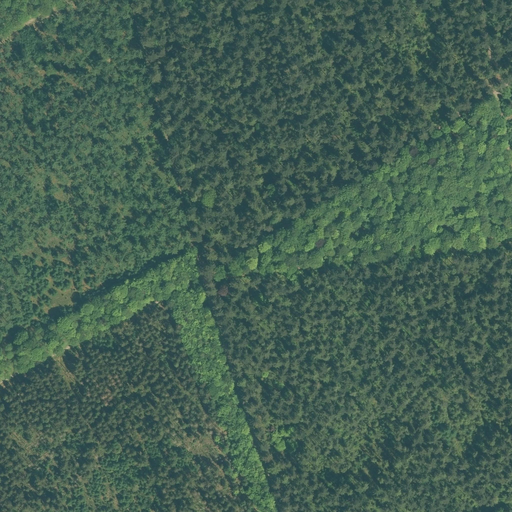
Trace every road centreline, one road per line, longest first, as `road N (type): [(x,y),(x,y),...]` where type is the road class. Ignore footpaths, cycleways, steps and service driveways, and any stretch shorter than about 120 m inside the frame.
road 1 (track): [(511,83),(201,279),(0,382)]
road 2 (track): [(201,279),(511,241)]
road 3 (track): [(202,276),(129,0)]
road 4 (track): [(201,279),(277,511)]
road 5 (track): [(478,0),(487,80),(497,92),(511,161)]
